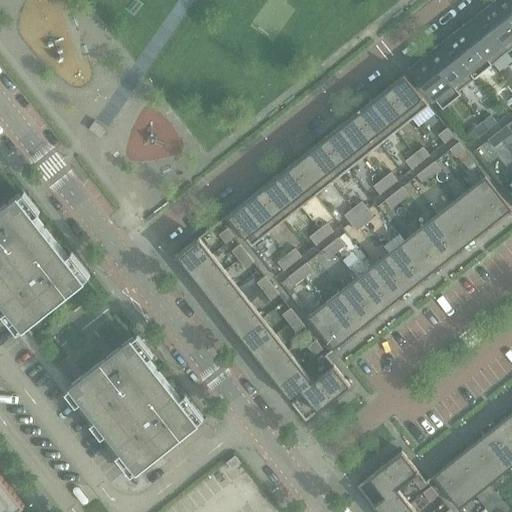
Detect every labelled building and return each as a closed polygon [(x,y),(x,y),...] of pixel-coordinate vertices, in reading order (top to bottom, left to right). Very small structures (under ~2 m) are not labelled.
[(511,0),(498,0),(497,1),(511,19),(511,0)] [(511,19),(497,1),(480,14),(510,51),(511,49),(511,19)] [(510,51),(480,14),(463,28),(493,65),(510,51)] [(493,65),(463,28),(446,41),(476,78),(493,65)] [(476,78),(446,41),(430,55),(459,91),(476,78)] [(459,91),(430,55),(411,69),(442,109),(461,94),(459,91)] [(429,105),(406,76),(389,89),(412,119),(429,105)] [(412,119),(389,89),(373,102),(396,131),(412,119)] [(396,131),(373,102),(357,115),(380,144),(396,131)] [(380,144),(357,115),(341,127),(364,157),(380,144)] [(497,123),(491,115),(483,122),(489,129),(497,123)] [(95,121),(89,130),(101,138),(107,130),(95,121)] [(478,138),(489,129),(483,122),(472,130),(478,138)] [(511,133),(511,131),(507,125),(497,132),(503,140),(511,133)] [(364,157),(341,127),(325,140),(348,169),(364,157)] [(447,128),(438,135),(445,143),(454,136),(447,128)] [(503,140),(497,132),(488,140),(494,148),(503,140)] [(348,169),(325,140),(309,153),(332,182),(348,169)] [(458,142),(450,149),(456,158),(465,150),(458,142)] [(423,147),(414,154),(421,162),(430,155),(423,147)] [(332,182),(309,153),(293,165),(316,194),(332,182)] [(414,154),(405,161),(412,169),(421,162),(414,154)] [(425,168),(432,177),(441,170),(434,161),(425,168)] [(316,194),(293,165),(277,178),(300,207),(316,194)] [(425,168),(417,175),(423,184),(432,177),(425,168)] [(382,179),(389,188),(398,180),(391,172),(382,179)] [(510,207),(485,176),(468,190),(493,221),(510,207)] [(300,207),(277,178),(261,191),(284,220),(300,207)] [(382,179),(373,186),(380,195),(389,188),(382,179)] [(402,187),(393,194),(400,202),(409,195),(402,187)] [(493,221),(468,190),(452,203),(477,234),(493,221)] [(284,220),(261,191),(245,203),(268,232),(284,220)] [(393,194),(385,201),(391,209),(400,202),(393,194)] [(18,196),(0,210),(0,294),(26,327),(85,280),(18,196)] [(362,201),(353,208),(359,216),(368,209),(362,201)] [(268,232),(245,203),(228,217),(251,246),(268,232)] [(477,234),(452,203),(436,215),(461,246),(477,234)] [(359,216),(353,208),(344,215),(350,223),(359,216)] [(368,209),(359,216),(365,224),(374,217),(368,209)] [(461,246),(436,215),(420,228),(445,259),(461,246)] [(359,216),(350,223),(357,231),(365,224),(359,216)] [(318,230),(325,238),(334,231),(327,223),(318,230)] [(227,228),(219,235),(226,244),(234,237),(227,228)] [(445,259),(420,228),(404,241),(429,272),(445,259)] [(318,230),(309,237),(316,245),(325,238),(318,230)] [(329,244),(336,253),(345,246),(338,237),(329,244)] [(190,272),(212,255),(199,238),(177,255),(190,272)] [(429,272),(404,241),(388,253),(413,284),(429,272)] [(238,260),(247,253),(240,244),(231,251),(238,260)] [(329,244),(321,251),(327,260),(336,253),(329,244)] [(295,248),(286,255),(293,264),(302,256),(295,248)] [(247,253),(238,260),(245,269),(254,262),(247,253)] [(413,284),(388,253),(372,266),(397,297),(413,284)] [(203,288),(225,271),(212,255),(190,272),(203,288)] [(286,255),(277,262),(284,271),(293,264),(286,255)] [(297,270),(304,278),(313,271),(306,263),(297,270)] [(356,278),(381,310),(397,297),(372,266),(356,278)] [(297,270),(289,277),(295,285),(304,278),(297,270)] [(216,304),(237,287),(225,271),(203,288),(216,304)] [(264,292),(272,285),(265,276),(257,283),(264,292)] [(381,310),(356,278),(340,291),(365,322),(381,310)] [(272,285),(264,292),(271,301),(279,294),(272,285)] [(228,320),(250,303),(237,287),(216,304),(228,320)] [(365,322),(340,291),(324,304),(349,335),(365,322)] [(241,336),(263,319),(250,303),(228,320),(241,336)] [(349,335),(324,304),(308,317),(332,348),(349,335)] [(289,324),(297,317),(290,308),(282,315),(289,324)] [(297,317),(289,324),(296,333),(305,326),(297,317)] [(254,352),(275,335),(263,319),(241,336),(254,352)] [(266,368),(288,351),(275,335),(254,352),(266,368)] [(132,339),(72,386),(139,471),(199,424),(132,339)] [(323,349),(316,340),(307,347),(314,356),(323,349)] [(279,384),(301,367),(288,351),(266,368),(279,384)] [(322,365),(329,359),(326,356),(327,355),(326,354),(325,352),(317,359),(322,365)] [(334,365),(329,359),(322,365),(326,371),(334,365)] [(332,400),(350,386),(334,366),(313,383),(292,400),(299,409),(298,410),(306,421),(325,406),(322,403),(329,397),(332,400)] [(292,400),(313,383),(301,367),(279,384),(292,400)] [(511,415),(499,426),(511,442),(511,415)] [(511,466),(511,442),(499,426),(483,439),(508,470),(511,466)] [(508,470),(483,439),(467,451),(492,482),(508,470)] [(396,488),(417,471),(402,451),(383,466),(386,469),(378,474),(376,471),(358,486),(366,497),(368,496),(375,505),(397,488),(396,488)] [(492,482),(467,451),(451,464),(476,495),(492,482)] [(241,463),(235,455),(226,463),(232,471),(241,463)] [(476,495),(451,464),(434,477),(459,508),(476,495)] [(423,477),(418,472),(411,478),(415,483),(423,477)] [(0,511),(16,511),(25,505),(0,473),(0,511)] [(423,477),(415,483),(420,490),(429,483),(428,481),(427,482),(423,477)] [(431,486),(422,493),(429,502),(438,495),(431,486)] [(380,511),(398,511),(409,504),(397,488),(375,505),(380,511)]
